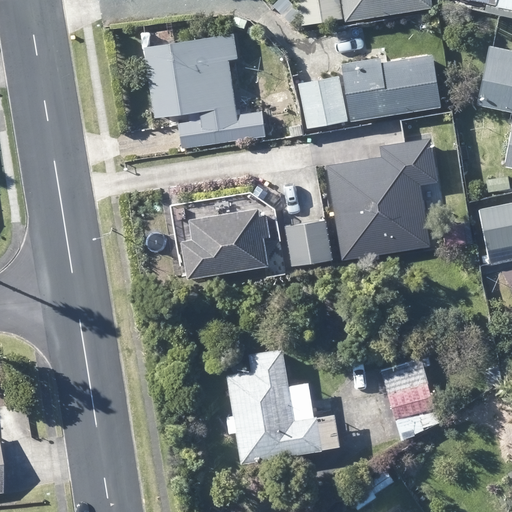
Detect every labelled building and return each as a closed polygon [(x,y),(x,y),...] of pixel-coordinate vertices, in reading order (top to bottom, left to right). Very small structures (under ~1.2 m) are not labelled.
[(343,23),(430,8),(428,0),(296,0),(301,26),(343,18),(343,23)] [(511,0),(473,0),(489,3),(487,13),(511,17),(511,0)] [(231,62),(237,61),(242,60),(238,34),(175,43),(147,48),(157,117),(168,116),(202,110),(203,119),(179,123),(180,125),(183,147),(269,134),(266,112),(239,116),(231,62)] [(511,50),(492,46),(480,103),(511,110),(511,120),(511,122),(511,148),(509,164),(511,164),(511,50)] [(307,129),(439,107),(430,57),(378,66),(377,61),(340,67),(342,78),(300,86),(307,129)] [(438,181),(432,142),(383,149),(385,160),(330,168),(345,261),(431,247),(421,184),(438,181)] [(510,177),(488,179),(489,191),(511,189),(510,177)] [(488,252),(511,247),(511,203),(481,209),(488,252)] [(187,280),(265,268),(261,239),(267,239),(264,220),(257,221),(256,211),(188,223),(191,243),(181,244),(187,280)] [(293,265),(331,258),(336,258),(328,218),(325,218),(285,226),(293,265)] [(469,225),(446,227),(448,247),(471,244),(469,225)] [(317,416),(315,411),(311,382),(292,386),(286,349),(253,354),(255,370),(230,374),(237,416),(231,416),(233,433),(241,431),(246,463),(326,449),(321,417),(317,417),(317,416)] [(385,368),(404,440),(441,422),(423,358),(385,368)] [(477,373),(486,388),(499,381),(490,365),(477,373)] [(435,447),(447,438),(470,423),(463,412),(428,436),(435,447)] [(393,459),(404,474),(423,461),(412,446),(393,459)] [(367,479),(347,492),(359,510),(379,497),(377,494),(396,481),(388,468),(369,481),(367,479)]
